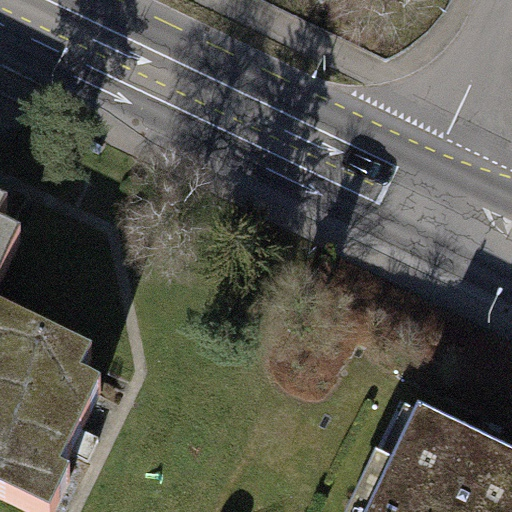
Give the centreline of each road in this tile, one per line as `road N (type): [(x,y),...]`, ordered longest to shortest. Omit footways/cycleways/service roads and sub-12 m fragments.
road 1 (tertiary): [(423,186),(23,0)]
road 2 (residential): [(423,186),(506,0)]
